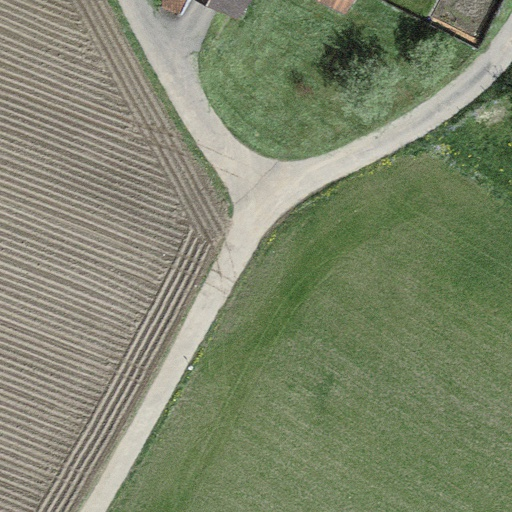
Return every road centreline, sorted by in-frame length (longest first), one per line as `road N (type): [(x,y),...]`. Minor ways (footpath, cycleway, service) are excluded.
road 1 (track): [(511,44),(444,113),(273,204),(236,253),(91,511)]
road 2 (track): [(273,204),(242,178),(158,60),(130,0)]
